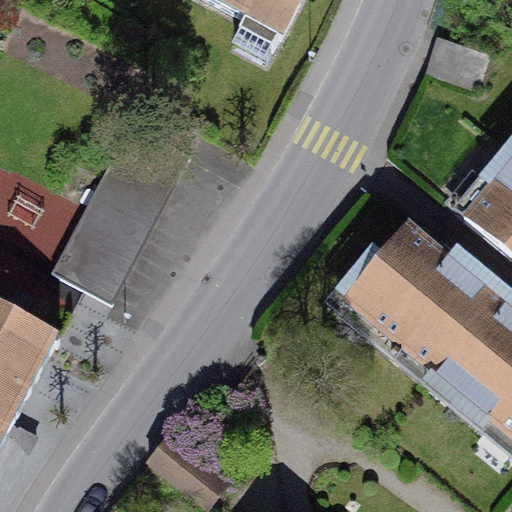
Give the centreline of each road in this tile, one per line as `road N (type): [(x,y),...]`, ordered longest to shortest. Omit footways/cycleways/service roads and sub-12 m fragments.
road 1 (residential): [(75,511),(262,256),(360,92),(403,0)]
road 2 (unknown): [(330,145),(511,305)]
